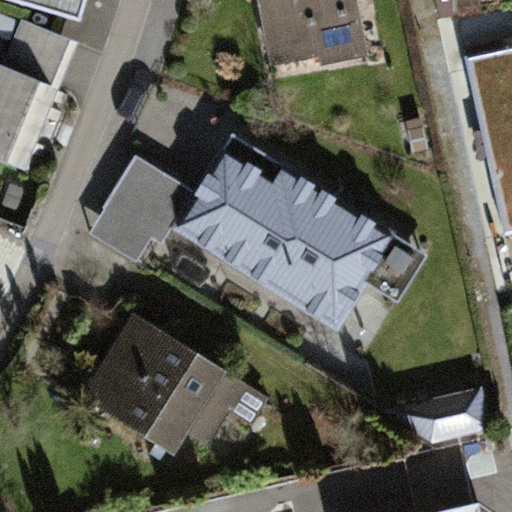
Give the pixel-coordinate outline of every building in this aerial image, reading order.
[(92,0),(23,0),(17,24),(82,40),(92,0)] [(355,0),(251,0),(270,89),(369,69),(355,0)] [(0,71),(0,166),(25,178),(80,57),(22,31),(3,73),(0,71)] [(398,262),(232,157),(174,249),(340,353),(398,262)] [(90,237),(150,270),(194,191),(134,158),(90,237)] [(0,301),(26,259),(0,242),(0,301)] [(270,408),(132,324),(74,419),(172,478),(194,444),(233,468),(270,408)]
